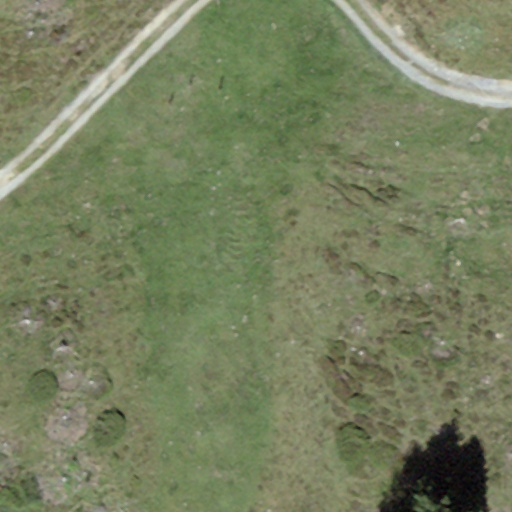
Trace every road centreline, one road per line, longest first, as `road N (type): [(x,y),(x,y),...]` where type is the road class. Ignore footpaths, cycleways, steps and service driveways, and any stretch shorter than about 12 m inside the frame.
road 1 (track): [(206,0),(0,190)]
road 2 (track): [(511,95),(439,87),(346,0)]
